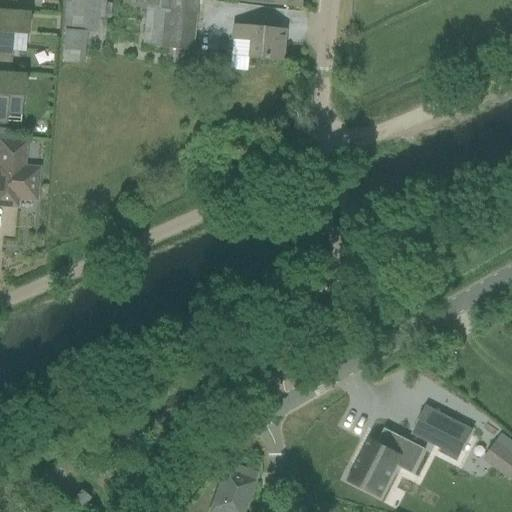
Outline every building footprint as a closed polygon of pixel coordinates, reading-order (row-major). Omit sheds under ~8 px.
[(0,0),(0,11),(12,13),(13,1),(8,1),(0,0)] [(65,0),(63,26),(63,30),(95,33),(97,0),(65,0)] [(144,18),(141,48),(192,53),(196,0),(122,0),(122,7),(139,9),(139,17),(144,18)] [(0,62),(9,63),(10,52),(11,34),(26,36),(28,14),(12,13),(0,11),(0,62)] [(282,32),(262,30),(231,27),(228,57),(279,62),(282,32)] [(0,124),(5,125),(6,113),(7,96),(22,97),(24,75),(0,73),(0,124)] [(23,168),(23,163),(25,143),(0,140),(0,206),(16,208),(17,199),(35,201),(38,169),(23,168)] [(426,408),(412,434),(440,449),(442,449),(445,442),(462,451),(472,431),(426,408)] [(313,420),(299,463),(332,473),(349,421),(332,415),(329,425),(313,420)] [(369,440),(347,483),(380,499),(397,465),(411,472),(422,451),(424,452),(425,450),(384,429),(377,444),(369,440)] [(511,453),(510,452),(496,471),(510,481),(510,480),(511,477),(511,453)] [(209,511),(242,511),(253,483),(223,473),(209,511)] [(77,511),(88,500),(80,493),(68,507),(73,511),(77,511)]
